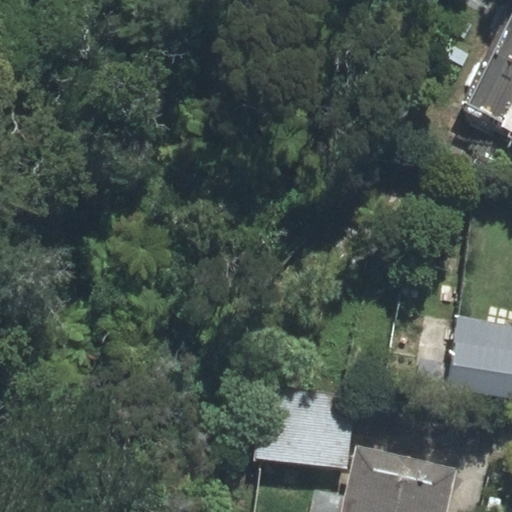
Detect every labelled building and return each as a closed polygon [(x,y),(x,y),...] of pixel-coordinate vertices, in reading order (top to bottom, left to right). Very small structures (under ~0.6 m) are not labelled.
[(511,9),(462,105),(511,130),(511,9)] [(511,398),(511,325),(460,317),(449,388),(511,398)] [(272,382),(263,457),(347,467),(356,392),(272,382)] [(446,511),(456,470),(357,448),(346,497),(315,490),(309,511),(446,511)] [(257,511),(258,509),(210,502),(208,511),(257,511)]
